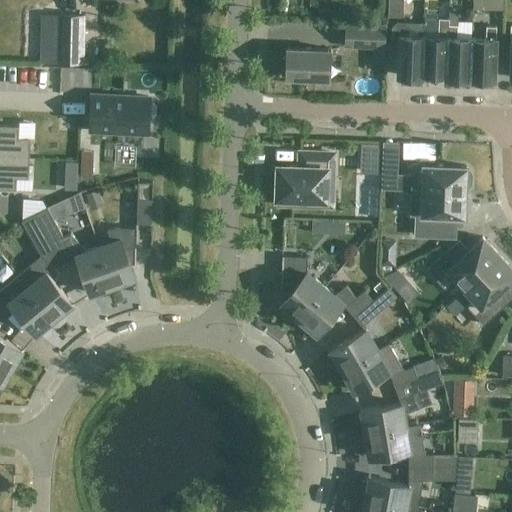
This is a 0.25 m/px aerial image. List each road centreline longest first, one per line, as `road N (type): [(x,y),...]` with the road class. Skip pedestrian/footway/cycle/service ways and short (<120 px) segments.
road 1 (residential): [(233,106),(507,117)]
road 2 (residential): [(219,337),(233,106)]
road 3 (residential): [(42,438),(89,367),(122,347),(158,335),(219,337)]
road 4 (residential): [(300,511),(306,436),(291,396),(219,337)]
